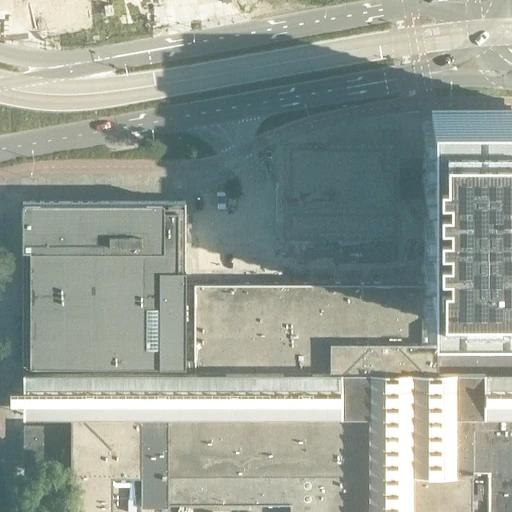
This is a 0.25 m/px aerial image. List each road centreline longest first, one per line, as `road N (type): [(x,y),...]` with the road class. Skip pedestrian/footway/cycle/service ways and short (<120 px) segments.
road 1 (secondary): [(423,2),(190,44)]
road 2 (secondary): [(0,150),(229,109)]
road 3 (secondary): [(229,109),(437,72)]
road 4 (secondary): [(190,44),(0,83)]
road 5 (secondary): [(190,44),(53,59),(0,52)]
road 6 (unclassified): [(413,235),(261,234)]
road 7 (unclassified): [(261,234),(255,181),(229,109)]
